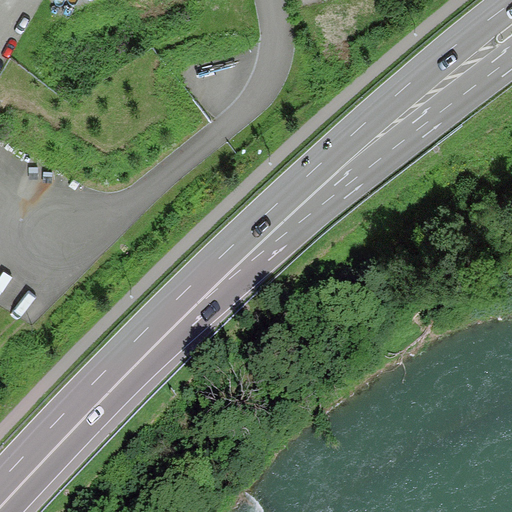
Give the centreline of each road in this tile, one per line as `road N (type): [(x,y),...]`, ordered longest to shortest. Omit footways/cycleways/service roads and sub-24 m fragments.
road 1 (primary): [(442,85),(309,197),(126,373),(0,509)]
road 2 (unclassified): [(280,0),(276,69),(251,111),(125,205)]
